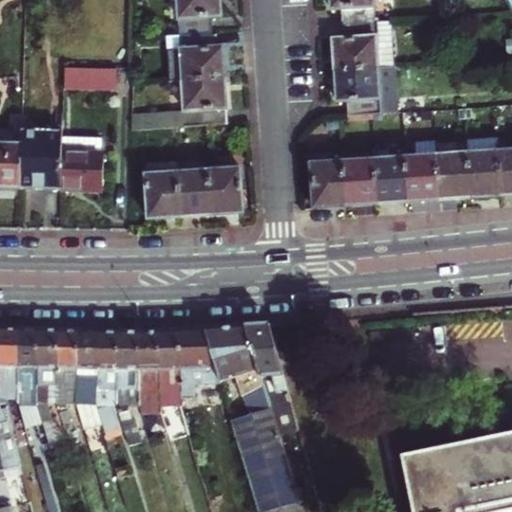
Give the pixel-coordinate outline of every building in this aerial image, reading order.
[(229,18),(227,0),(185,0),(189,44),(220,42),(219,27),(230,27),(229,18)] [(384,31),(381,0),(339,0),(340,4),(341,17),(350,16),(351,32),(384,31)] [(400,74),(397,29),(384,31),(351,32),(352,47),(343,48),(344,63),(345,78),(400,74)] [(233,67),(232,57),(222,58),(220,42),(189,44),(189,52),(182,52),(183,60),(176,60),(179,91),(192,90),(234,87),(233,67)] [(358,124),(376,122),(404,120),(401,74),(400,74),(345,78),(346,94),(347,110),(357,110),(358,124)] [(125,80),(69,77),(68,99),(124,101),(125,80)] [(236,108),(234,87),(192,90),(194,122),(195,138),(212,136),(228,135),(227,119),(237,118),(236,108)] [(195,138),(194,122),(178,123),(178,121),(162,122),(162,124),(137,126),(136,142),(195,138)] [(26,139),(26,142),(26,151),(24,197),(42,197),(64,198),(66,161),(67,147),(67,140),(26,139)] [(2,142),(0,141),(0,195),(24,197),(26,151),(2,150),(2,142)] [(26,151),(26,142),(2,142),(2,150),(26,151)] [(67,147),(66,161),(105,163),(106,148),(67,147)] [(472,159),(475,203),(493,202),(507,201),(504,157),(472,159)] [(442,161),(444,206),(459,204),(475,203),(472,159),(442,161)] [(107,200),(109,163),(105,163),(66,161),(64,198),(84,199),(107,200)] [(411,164),(413,208),(430,207),(444,206),(442,161),(411,164)] [(379,166),(382,210),(396,209),(413,208),(411,164),(379,166)] [(368,211),(382,210),(379,166),(349,168),(352,212),(368,211)] [(338,213),(352,212),(349,168),(319,170),(323,214),(338,213)] [(150,171),(153,226),(165,225),(183,224),(181,182),(180,169),(150,171)] [(248,219),(245,177),(215,179),(218,222),(234,220),(248,219)] [(215,179),(181,182),(183,224),(198,223),(218,222),(215,179)] [(267,438),(286,432),(254,319),(242,320),(230,321),(267,438)] [(289,511),(267,438),(230,321),(211,322),(190,324),(206,375),(207,377),(222,372),(233,408),(217,412),(247,511),(289,511)] [(2,396),(21,397),(22,361),(23,322),(15,322),(4,322),(2,396)] [(43,362),(44,324),(34,323),(23,322),(22,361),(43,362)] [(52,324),(44,324),(43,362),(42,382),(42,397),(49,422),(57,419),(52,402),(52,397),(60,397),(62,397),(64,324),(52,324)] [(81,398),(83,325),(74,324),(64,324),(62,397),(60,397),(68,422),(86,418),(82,403),(81,398)] [(187,375),(206,375),(190,324),(178,324),(166,325),(169,391),(179,390),(180,375),(187,375)] [(100,397),(101,387),(105,325),(93,325),(83,325),(81,398),(100,399),(100,397)] [(126,363),(126,326),(114,325),(105,325),(101,387),(119,388),(119,363),(126,363)] [(147,385),(145,325),(136,326),(126,326),(126,363),(126,398),(126,403),(129,413),(150,413),(146,399),(147,385)] [(170,398),(169,391),(166,325),(155,325),(145,325),(147,385),(146,399),(165,398),(170,398)] [(379,330),(378,346),(413,348),(414,332),(379,330)] [(29,396),(42,397),(42,382),(29,381),(29,396)] [(119,388),(101,387),(100,397),(118,397),(119,388)] [(511,511),(511,435),(501,437),(499,426),(386,449),(398,511),(511,511)] [(28,511),(15,461),(8,462),(20,511),(28,511)]
